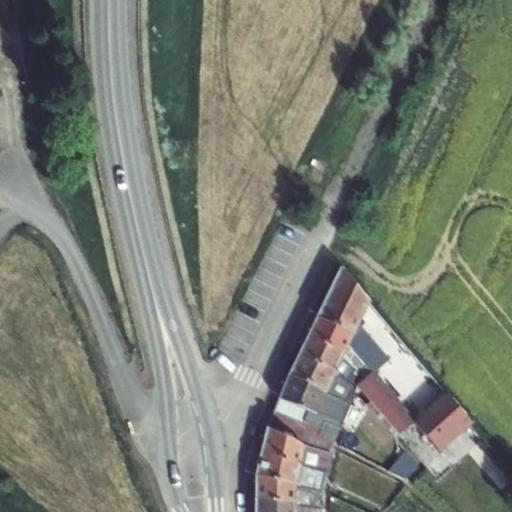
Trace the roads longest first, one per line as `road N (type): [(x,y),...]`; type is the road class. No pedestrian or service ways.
road 1 (residential): [(195,474),(436,0)]
road 2 (secondary): [(195,474),(122,158),(108,0)]
